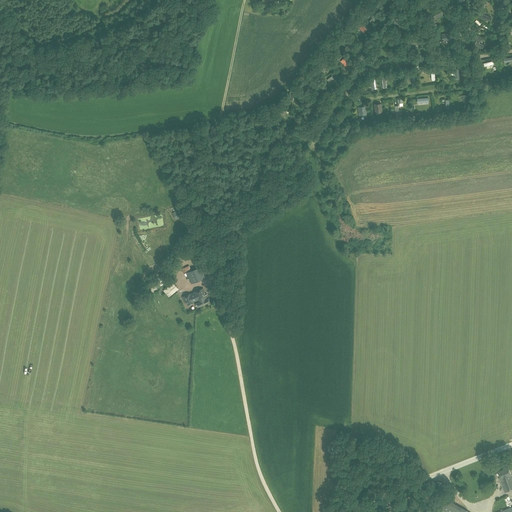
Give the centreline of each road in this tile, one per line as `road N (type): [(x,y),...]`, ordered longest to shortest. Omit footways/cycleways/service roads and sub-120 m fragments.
road 1 (track): [(278,511),(261,483),(229,331),(197,230)]
road 2 (track): [(197,230),(244,0)]
road 3 (track): [(294,164),(343,85),(367,65),(462,57)]
road 4 (tertiary): [(358,511),(511,446)]
